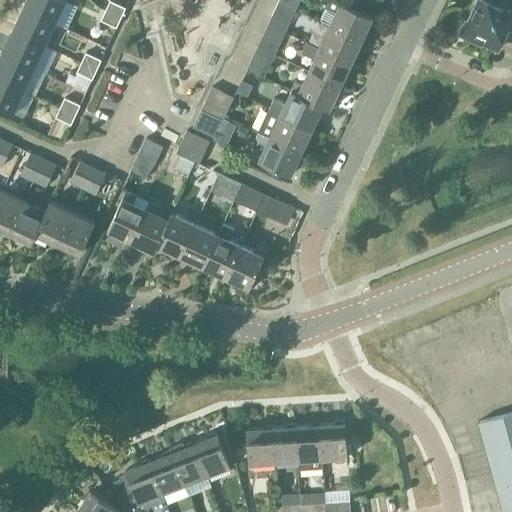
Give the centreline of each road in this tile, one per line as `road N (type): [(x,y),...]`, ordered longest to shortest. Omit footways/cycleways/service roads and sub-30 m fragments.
road 1 (tertiary): [(328,324),(280,334),(0,293)]
road 2 (residential): [(328,324),(307,279),(308,256),(402,49)]
road 3 (residential): [(451,511),(423,431),(349,368),(328,324)]
road 4 (residential): [(0,131),(48,153),(112,148),(149,64)]
road 5 (tertiary): [(511,251),(328,324)]
